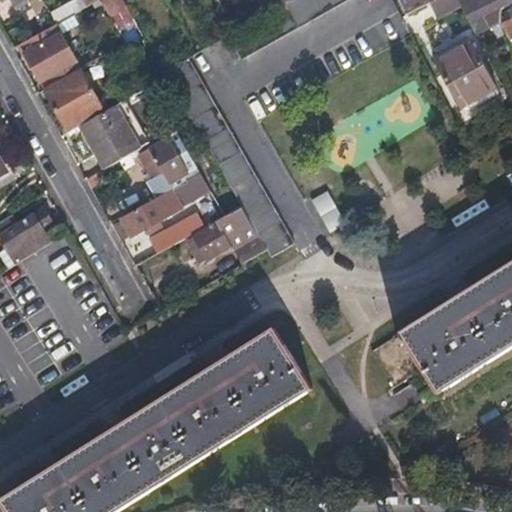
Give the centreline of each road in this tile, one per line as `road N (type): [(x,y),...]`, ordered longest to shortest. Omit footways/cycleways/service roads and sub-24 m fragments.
road 1 (residential): [(0,455),(250,296),(327,270),(395,279),(427,272),(511,218)]
road 2 (residential): [(0,71),(133,303)]
road 3 (unknown): [(101,391),(38,274)]
